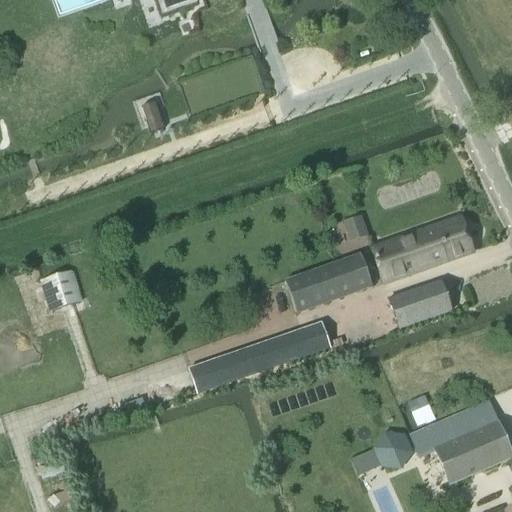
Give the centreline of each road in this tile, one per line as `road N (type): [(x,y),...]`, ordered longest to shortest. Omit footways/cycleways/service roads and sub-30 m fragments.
road 1 (track): [(326,316),(17,418),(12,429),(41,511)]
road 2 (tertiary): [(511,209),(410,0)]
